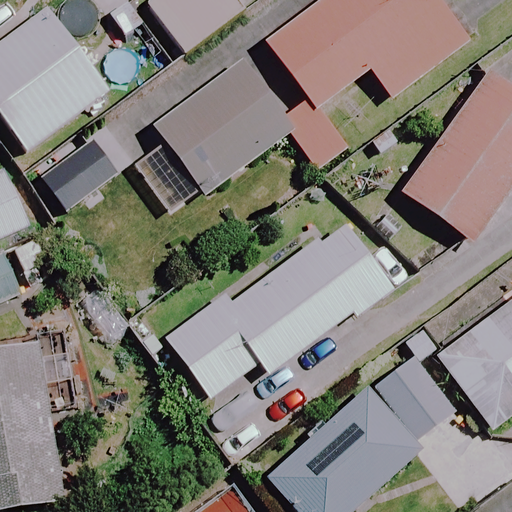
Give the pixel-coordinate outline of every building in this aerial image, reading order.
[(240,19),(226,0),(159,0),(145,10),(182,61),(240,19)] [(292,139),(319,177),(350,154),(320,112),(368,76),(390,105),(470,46),(435,0),(331,0),(265,50),(305,103),(279,122),(292,139)] [(106,100),(46,17),(0,50),(0,126),(24,160),(106,100)] [(279,122),(242,70),(153,135),(163,149),(133,171),(173,226),(292,139),(279,122)] [(511,192),(511,96),(487,78),(398,197),(469,250),(511,192)] [(0,243),(28,231),(4,178),(0,180),(0,243)] [(389,297),(343,231),(230,309),(225,302),(164,345),(206,407),(258,371),(265,382),(389,297)] [(0,311),(19,302),(1,261),(0,260),(0,311)] [(511,429),(511,296),(430,362),(494,444),(511,429)] [(0,511),(39,511),(60,509),(34,351),(0,356),(0,511)] [(458,420),(406,359),(264,479),(291,511),(367,511),(426,462),(419,454),(458,420)]
